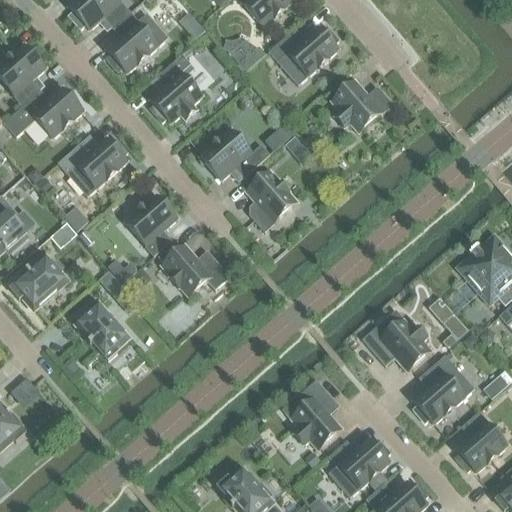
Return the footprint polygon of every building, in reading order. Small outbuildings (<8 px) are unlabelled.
[(108,26),(112,31),(130,15),(122,6),(121,7),(114,0),(79,0),(69,10),(73,15),(68,19),(80,33),(85,29),(90,34),(100,26),(103,30),(108,26)] [(227,0),(216,0),(214,3),(220,10),(230,2),(227,0)] [(235,0),(242,8),(243,7),(264,31),(295,4),(291,0),(235,0)] [(130,15),(112,31),(120,41),(106,53),(111,58),(106,63),(118,77),(123,72),(127,78),(168,42),(147,18),(138,25),(130,15)] [(296,33),(269,56),(299,90),(339,54),(335,49),(339,45),(327,31),(322,35),(318,30),(304,42),(296,33)] [(14,100),(23,110),(40,94),(32,85),(46,72),(25,48),(0,70),(0,82),(15,100),(14,100)] [(259,52),(240,69),(239,70),(245,77),(267,58),(259,52)] [(150,112),(162,126),(167,122),(171,128),(181,119),(185,124),(197,114),(193,109),(202,101),(181,77),(191,68),(182,58),(156,81),(164,91),(150,103),(155,108),(150,112)] [(356,85),(332,106),(340,116),(335,120),(346,132),(350,128),(359,137),(383,116),(384,117),(393,109),(378,91),(368,99),(356,85)] [(40,94),(23,110),(3,127),(16,142),(37,124),(53,143),(84,116),(63,91),(48,104),(40,94)] [(200,160),(222,184),(235,172),(244,182),(270,158),(262,149),(253,157),(231,133),(200,160)] [(285,149),(295,160),(304,151),(295,140),(285,149)] [(93,154),(84,144),(58,167),(88,201),(128,166),(123,161),(128,156),(116,142),(111,146),(107,141),(93,154)] [(34,173),(27,179),(35,188),(44,180),(39,173),(34,173)] [(265,237),(275,228),(274,227),(299,206),(271,175),(246,196),(255,206),(250,211),(250,217),(250,218),(249,218),(265,237)] [(44,180),(35,188),(43,197),(52,189),(44,180)] [(136,195),(124,205),(130,212),(141,201),(136,195)] [(126,226),(147,250),(146,251),(154,260),(172,245),(164,235),(178,223),(157,199),(126,226)] [(0,259),(5,255),(9,259),(29,242),(13,224),(18,219),(1,200),(0,200),(0,259)] [(51,241),(61,253),(77,238),(67,227),(51,241)] [(79,239),(88,249),(95,243),(86,233),(79,239)] [(457,272),(490,310),(499,302),(505,309),(511,303),(511,259),(494,239),(480,252),(479,251),(470,258),(471,259),(457,272)] [(186,249),(183,252),(177,246),(159,262),(164,268),(161,271),(189,302),(208,286),(215,295),(231,282),(207,255),(198,263),(186,249)] [(29,274),(27,276),(29,278),(11,294),(20,304),(23,301),(34,314),(68,285),(47,262),(31,277),(29,274)] [(109,275),(99,284),(129,318),(139,309),(109,275)] [(135,279),(123,289),(134,301),(146,291),(135,279)] [(428,313),(450,338),(457,346),(469,336),(440,302),(428,313)] [(91,350),(93,348),(109,366),(118,358),(116,354),(129,343),(100,309),(77,330),(92,346),(89,348),(91,350)] [(511,309),(500,320),(508,330),(511,326),(511,309)] [(424,345),(428,341),(418,329),(413,333),(396,315),(363,344),(386,371),(395,362),(407,376),(432,355),(424,345)] [(489,332),(479,341),(488,351),(494,345),(494,338),(489,332)] [(473,337),(463,346),(470,354),(474,354),(482,347),(473,337)] [(430,423),(434,429),(475,393),(445,360),(419,383),(427,392),(413,404),(418,410),(413,414),(425,428),(430,423)] [(74,366),(67,372),(73,380),(80,374),(74,366)] [(511,385),(511,382),(505,375),(483,394),(491,403),(511,385)] [(22,409),(38,395),(33,389),(26,380),(10,395),(22,409)] [(294,438),(304,450),(309,445),(318,455),(343,433),(330,419),(340,411),(317,385),(282,415),(299,434),(294,438)] [(13,419),(11,417),(9,419),(0,408),(0,454),(0,455),(14,444),(16,447),(26,438),(11,421),(13,419)] [(473,472),(477,477),(508,450),(487,426),(488,425),(480,416),(462,431),(470,441),(456,453),(460,458),(455,463),(468,476),(473,472)] [(329,461),(337,471),(328,478),(350,503),(391,467),(386,462),(391,457),(379,443),(374,448),(369,442),(355,455),(347,445),(329,461)] [(313,457),(305,465),(312,473),(321,466),(313,457)] [(511,511),(511,473),(505,480),(511,487),(511,491),(496,505),(502,511),(511,511)] [(275,511),(268,503),(272,500),(260,487),(257,490),(243,475),(230,487),(227,484),(218,492),(233,510),(231,511),(230,511),(233,511),(235,511),(234,511),(275,511)] [(411,490),(407,485),(393,497),(384,488),(366,504),(372,511),(425,511),(428,509),(424,504),(428,500),(416,486),(411,490)]
